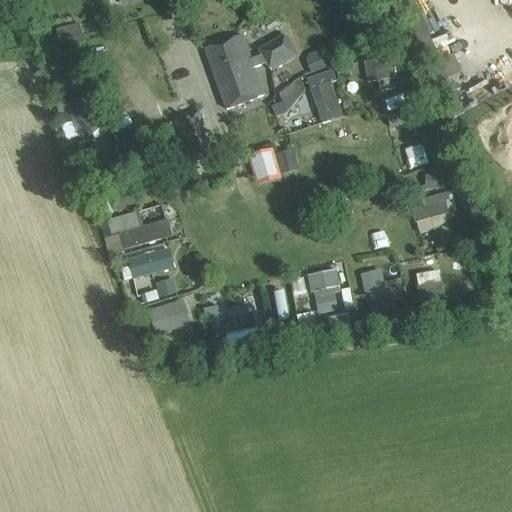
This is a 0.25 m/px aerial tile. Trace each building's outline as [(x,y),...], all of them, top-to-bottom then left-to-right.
[(83,44),(78,24),(55,30),(60,50),(83,44)] [(252,60),(250,55),(243,36),(206,49),(228,110),(265,97),(255,69),(266,65),(269,70),(270,69),(271,71),(297,57),(286,37),(285,38),(284,37),(258,51),(261,56),(252,60)] [(315,76),(307,80),(327,125),(350,115),(322,51),(307,58),(315,76)] [(59,96),(82,91),(76,66),(53,71),(59,96)] [(283,104),(273,108),(277,118),(287,114),(303,95),(295,85),(281,96),(283,104)] [(57,106),(71,145),(98,136),(84,96),(57,106)] [(190,167),(215,158),(196,109),(172,119),(190,167)] [(388,118),(392,129),(403,125),(400,114),(388,118)] [(334,130),(336,140),(357,134),(354,124),(334,130)] [(306,162),(323,156),(314,132),(297,139),(306,162)] [(265,184),(299,170),(291,151),(282,155),(278,146),(253,156),(265,184)] [(375,161),(380,178),(399,173),(395,156),(375,161)] [(425,199),(427,208),(413,211),(418,235),(459,226),(452,193),(425,199)] [(116,219),(126,251),(175,236),(165,205),(116,219)] [(129,304),(179,291),(176,279),(156,284),(157,289),(141,293),(137,280),(176,270),(169,240),(126,252),(129,265),(119,268),(129,304)] [(235,266),(236,283),(256,281),(255,264),(235,266)] [(317,315),(355,308),(351,289),(343,290),(339,270),(310,275),(317,315)] [(385,270),(363,273),(371,322),(393,318),(385,270)] [(423,301),(446,295),(440,270),(416,276),(423,301)] [(210,336),(260,329),(255,300),(205,307),(210,336)] [(190,304),(151,306),(152,333),(191,331),(190,304)]
